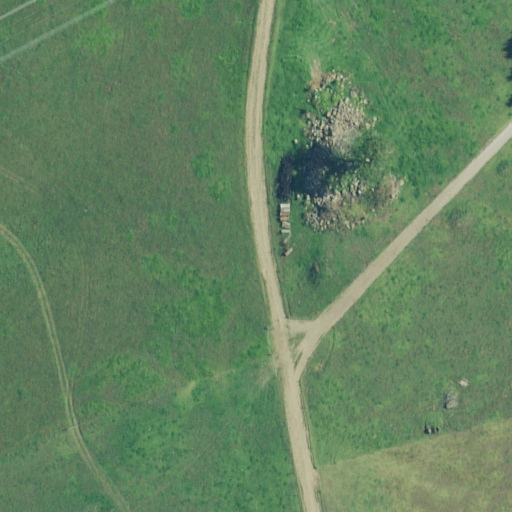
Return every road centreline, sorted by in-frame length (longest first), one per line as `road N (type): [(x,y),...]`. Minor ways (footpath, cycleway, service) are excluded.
road 1 (track): [(285,0),(273,111),(330,511)]
road 2 (track): [(311,381),(326,335),(394,239),(511,129)]
